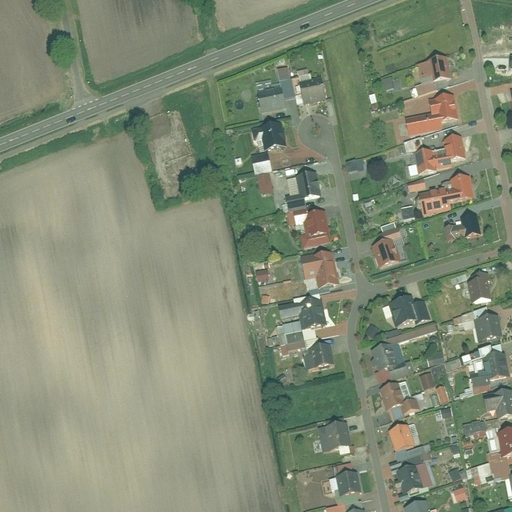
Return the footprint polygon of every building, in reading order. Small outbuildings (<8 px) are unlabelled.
[(416,88),(418,96),(441,88),(440,83),(452,79),(446,60),(428,65),(434,83),(416,88)] [(383,81),(384,93),(400,92),(400,80),(383,81)] [(326,104),(322,84),(299,88),(303,108),(326,104)] [(285,113),(282,92),(258,96),(261,117),(285,113)] [(408,123),(410,134),(457,124),(452,101),(432,105),(435,117),(408,123)] [(284,132),(262,135),(265,158),(287,155),(284,132)] [(421,143),(405,146),(407,156),(423,153),(421,143)] [(443,153),(415,159),(419,176),(432,173),(431,168),(460,162),(456,144),(442,147),(443,153)] [(267,160),(251,164),(254,173),(269,169),(267,160)] [(348,176),(366,171),(364,160),(345,166),(348,176)] [(258,198),(272,197),(270,177),(257,178),(258,198)] [(289,214),(305,211),(303,203),(316,201),(312,177),(297,180),(300,198),(287,201),(289,214)] [(420,200),(423,214),(470,203),(466,182),(443,187),(445,195),(420,200)] [(426,192),(423,183),(407,188),(410,196),(426,192)] [(402,223),(414,222),(413,209),(400,211),(402,223)] [(303,252),(332,246),(325,213),(307,218),(306,213),(293,216),(296,228),(302,227),(305,238),(300,239),(303,252)] [(445,232),(448,243),(476,235),(472,221),(459,224),(461,228),(445,232)] [(372,251),(380,271),(395,265),(388,246),(401,241),(397,231),(379,238),(382,247),(372,251)] [(332,255),(302,262),(306,280),(316,278),(319,292),(339,288),(332,255)] [(267,273),(255,276),(257,285),(269,282),(267,273)] [(465,278),(451,284),(453,289),(467,284),(465,278)] [(488,301),(484,278),(470,281),(474,304),(488,301)] [(430,330),(424,309),(412,312),(410,302),(388,308),(395,335),(414,330),(415,334),(430,330)] [(302,334),(326,330),(321,303),(300,306),(301,309),(279,312),(282,327),(300,324),(302,334)] [(490,341),(486,320),(469,323),(474,345),(490,341)] [(372,329),(366,336),(372,341),(378,334),(372,329)] [(326,343),(305,348),(311,374),(332,370),(326,343)] [(390,350),(372,356),(378,377),(388,374),(391,385),(408,379),(405,367),(396,369),(390,350)] [(507,381),(499,352),(478,357),(482,373),(468,377),(471,390),(507,381)] [(426,360),(429,371),(445,367),(442,356),(426,360)] [(457,364),(431,373),(434,383),(461,375),(457,364)] [(420,379),(423,394),(434,392),(432,378),(420,379)] [(396,387),(379,393),(386,416),(399,411),(402,420),(416,414),(413,406),(404,409),(396,387)] [(450,406),(444,390),(436,393),(442,409),(450,406)] [(511,406),(510,398),(482,404),(485,415),(496,412),(498,420),(511,416),(511,406)] [(451,412),(440,414),(441,422),(452,421),(451,412)] [(330,455),(350,450),(344,422),(328,425),(329,430),(325,430),(330,455)] [(482,424),(463,430),(466,441),(485,435),(482,424)] [(409,430),(413,446),(418,445),(415,429),(409,430)] [(405,430),(388,436),(396,457),(412,451),(405,430)] [(511,460),(511,432),(496,437),(500,455),(488,458),(493,479),(511,475),(508,461),(511,460)] [(340,479),(336,480),(342,509),(360,505),(358,497),(355,498),(351,479),(353,478),(351,468),(338,471),(340,479)] [(413,471),(396,478),(404,500),(422,493),(413,471)] [(457,475),(451,478),(454,487),(461,484),(457,475)] [(463,493),(453,496),(456,505),(466,503),(463,493)]
